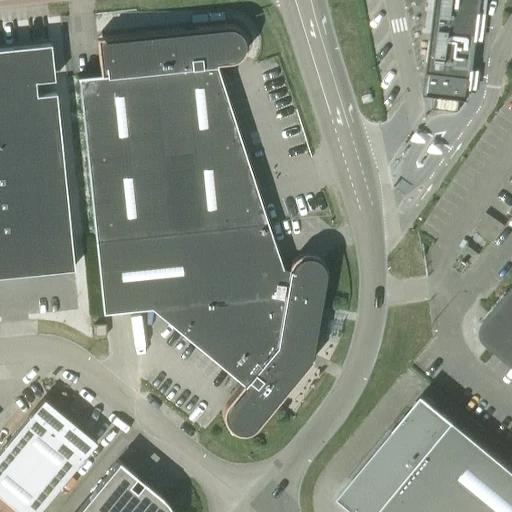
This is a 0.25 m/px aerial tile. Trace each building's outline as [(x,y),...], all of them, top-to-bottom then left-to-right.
[(432,0),(424,73),(428,74),(426,95),(432,96),(431,108),(455,111),(457,99),(463,100),(466,79),(467,79),(472,79),(473,70),(471,70),(475,39),(477,39),(478,30),(476,30),(477,22),(479,0),(432,0)] [(181,32),(101,41),(104,72),(75,75),(75,77),(77,77),(99,292),(101,312),(149,307),(241,383),(224,403),(222,409),(221,417),(223,423),(228,429),(234,432),(241,433),(248,432),(254,428),(274,404),(273,403),(272,404),(268,399),(279,391),(302,363),(302,360),(305,359),(306,356),(305,353),(307,352),(316,303),(320,304),(325,273),(324,266),(321,259),(315,255),(308,252),(301,253),(295,256),(290,261),(287,268),(281,267),(264,217),(258,198),(245,199),(241,162),(246,162),(214,63),(229,61),(236,59),(241,54),(244,48),(245,41),(243,34),(238,28),(232,24),(225,23),(195,26),(195,27),(196,28),(195,35),(181,32)] [(0,274),(71,267),(62,179),(61,179),(58,172),(60,163),(57,156),(58,148),(55,140),(57,132),(53,124),(55,116),(52,108),(53,100),(54,100),(53,91),(34,93),(32,76),(35,76),(40,74),(44,71),(46,66),(47,61),(45,56),(42,53),(38,51),(34,50),(27,50),(23,50),(19,49),(13,49),(0,50),(0,274)] [(504,229),(484,215),(473,232),(493,246),(504,229)] [(511,294),(493,317),(491,322),(483,323),(484,334),(492,333),(492,334),(496,339),(511,352),(511,294)] [(103,324),(92,324),(93,335),(104,334),(103,324)] [(511,511),(511,469),(421,393),(392,428),(395,430),(347,489),(348,500),(354,505),(351,508),(355,511),(511,511)] [(81,457),(95,441),(42,397),(28,413),(29,414),(0,448),(0,497),(17,511),(35,511),(81,457)] [(155,500),(158,496),(159,496),(160,495),(116,459),(115,460),(115,461),(73,511),(165,511),(163,507),(159,503),(155,500)]
